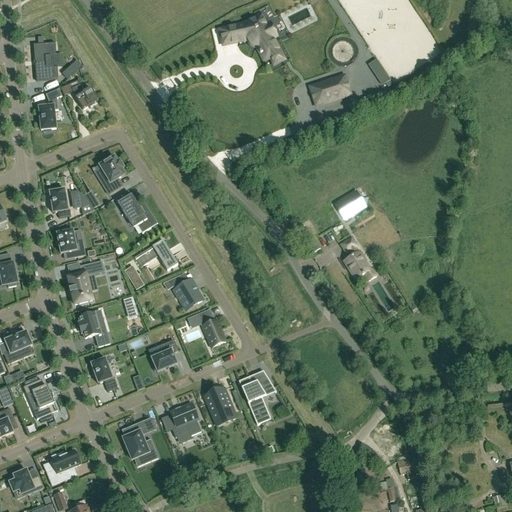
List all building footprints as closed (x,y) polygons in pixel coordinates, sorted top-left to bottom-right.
[(340,11),(345,8),(340,0),(336,0),(334,2),(340,11)] [(292,34),(320,22),(311,1),(283,13),(292,34)] [(242,25),(220,30),(223,46),(237,43),(237,39),(246,37),(248,40),(250,45),(251,46),(252,47),(254,47),(256,48),(257,47),(260,53),(259,53),(261,55),(265,61),(270,59),(280,53),(273,38),(274,38),(267,25),(266,25),(262,18),(261,16),(260,16),(258,17),(242,25)] [(353,59),(353,42),(342,42),(342,53),(339,53),(339,59),(353,59)] [(55,44),(33,45),(35,61),(35,62),(36,62),(36,65),(35,65),(35,66),(36,82),(52,81),(52,79),(58,78),(57,68),(54,68),(53,55),(56,55),(55,44)] [(77,61),(62,75),(67,80),(82,67),(77,61)] [(390,81),(383,71),(376,76),(382,86),(390,81)] [(316,107),(350,96),(344,77),(310,88),(316,107)] [(70,85),(61,89),(64,96),(73,92),(70,85)] [(49,107),(39,108),(41,131),(43,131),(43,134),(52,133),(51,130),(56,130),(54,112),(58,111),(57,99),(62,97),(59,90),(46,96),(49,103),(49,107)] [(91,90),(76,99),(83,111),(90,107),(98,102),(91,90)] [(362,105),(378,100),(376,95),(360,99),(362,105)] [(105,176),(99,180),(108,196),(120,188),(116,181),(119,180),(125,176),(122,170),(123,169),(123,168),(120,163),(119,162),(117,163),(114,158),(111,160),(110,158),(101,163),(103,165),(100,167),(105,176)] [(50,193),(49,193),(50,194),(51,201),(52,206),(53,213),(53,214),(54,214),(58,213),(59,219),(71,217),(70,211),(68,211),(65,191),(65,190),(64,191),(60,191),(59,189),(51,190),(52,193),(50,193)] [(358,203),(361,201),(356,192),(335,205),(345,221),(352,217),(351,215),(353,214),(354,215),(362,210),(358,203)] [(78,193),(72,194),(75,210),(81,209),(91,207),(83,193),(80,194),(80,193),(78,193)] [(131,196),(118,204),(128,221),(133,218),(138,227),(142,234),(153,228),(151,225),(156,222),(148,209),(146,211),(144,208),(142,209),(138,203),(136,204),(132,198),(131,196)] [(95,199),(89,203),(92,208),(98,205),(95,199)] [(304,227),(296,233),(312,256),(320,250),(304,227)] [(58,235),(57,235),(57,236),(59,242),(60,248),(61,254),(61,255),(62,255),(62,254),(64,254),(73,252),(74,259),(85,257),(83,245),(76,247),(73,233),(73,232),(72,232),(67,233),(67,230),(58,231),(59,235),(58,235)] [(355,281),(364,275),(368,282),(377,277),(372,269),(370,271),(370,270),(367,272),(363,265),(366,264),(365,263),(366,261),(361,254),(359,253),(358,253),(355,248),(357,247),(351,238),(340,245),(346,254),(350,251),(353,256),(343,262),(355,281)] [(163,241),(139,256),(140,258),(145,266),(158,257),(162,263),(167,272),(178,266),(172,257),(169,251),(163,241)] [(183,243),(174,249),(177,254),(187,249),(183,243)] [(0,259),(0,276),(2,287),(2,288),(3,288),(3,287),(8,286),(8,289),(16,287),(16,285),(17,284),(17,285),(18,284),(18,283),(18,284),(16,277),(17,277),(15,271),(14,264),(14,263),(13,264),(12,264),(2,266),(0,259)] [(70,278),(68,279),(71,290),(69,290),(69,291),(70,291),(71,294),(70,295),(72,295),(75,306),(92,302),(90,293),(86,278),(95,276),(105,273),(102,262),(80,268),(82,275),(70,278)] [(179,277),(168,282),(172,288),(175,287),(177,290),(175,292),(186,311),(197,304),(203,301),(191,281),(190,282),(184,286),(180,278),(179,277)] [(137,291),(142,288),(136,278),(131,282),(137,291)] [(208,312),(199,316),(203,327),(212,349),(226,343),(217,321),(213,323),(208,312)] [(81,324),(78,324),(79,327),(81,332),(81,335),(84,334),(85,340),(95,337),(99,348),(110,345),(106,333),(100,334),(94,314),(79,318),(81,324)] [(9,352),(4,355),(8,365),(19,361),(16,353),(32,346),(30,342),(32,341),(29,333),(27,334),(26,333),(18,336),(13,338),(5,342),(9,352)] [(153,364),(151,365),(154,372),(157,371),(157,373),(177,365),(172,354),(178,352),(174,341),(163,346),(166,353),(152,359),(153,364)] [(92,364),(91,365),(91,366),(94,372),(94,373),(95,377),(96,377),(98,384),(98,385),(99,385),(104,383),(108,393),(118,390),(114,378),(112,379),(106,361),(105,360),(104,360),(103,361),(103,358),(92,362),(93,364),(92,365),(92,364)] [(21,373),(15,376),(18,382),(24,379),(21,373)] [(25,387),(23,388),(26,396),(29,395),(32,394),(39,410),(36,411),(33,413),(37,421),(39,420),(41,424),(54,418),(52,414),(55,413),(52,406),(54,404),(47,386),(44,387),(41,381),(39,382),(37,378),(28,382),(29,386),(25,387)] [(249,378),(239,382),(242,390),(244,390),(246,394),(244,395),(248,403),(247,403),(257,426),(267,422),(265,418),(268,417),(264,408),(264,407),(260,409),(256,400),(261,398),(275,392),(275,393),(276,393),(269,381),(259,386),(257,383),(251,385),(249,378)] [(224,389),(204,398),(207,405),(214,421),(234,413),(227,395),(224,389)] [(10,397),(1,401),(4,409),(13,405),(10,397)] [(171,416),(169,417),(174,429),(172,430),(172,431),(176,439),(177,439),(189,434),(190,438),(191,437),(201,433),(196,421),(199,420),(192,405),(182,410),(175,412),(170,414),(171,416)] [(0,439),(1,439),(6,437),(12,434),(13,434),(13,433),(12,432),(9,423),(14,421),(10,410),(0,413),(0,416),(2,422),(0,422),(0,439)] [(137,425),(122,431),(125,439),(123,440),(132,461),(155,451),(151,441),(144,443),(137,425)] [(55,471),(47,474),(52,488),(59,485),(58,483),(68,479),(65,472),(74,468),(80,466),(74,451),(64,456),(63,453),(51,458),(53,460),(51,461),(52,463),(55,471)] [(406,472),(408,481),(419,478),(418,472),(414,473),(411,459),(397,463),(400,474),(406,472)] [(182,471),(185,479),(186,478),(190,476),(187,469),(182,471)] [(16,481),(10,484),(14,493),(20,490),(23,498),(44,489),(39,478),(31,481),(27,474),(26,471),(14,477),(16,481)] [(396,488),(392,488),(391,484),(387,485),(390,503),(400,501),(396,488)] [(61,494),(55,496),(60,511),(61,511),(67,510),(61,494)] [(503,495),(493,497),(495,507),(506,505),(503,495)] [(45,506),(51,503),(49,498),(43,500),(45,506)]
